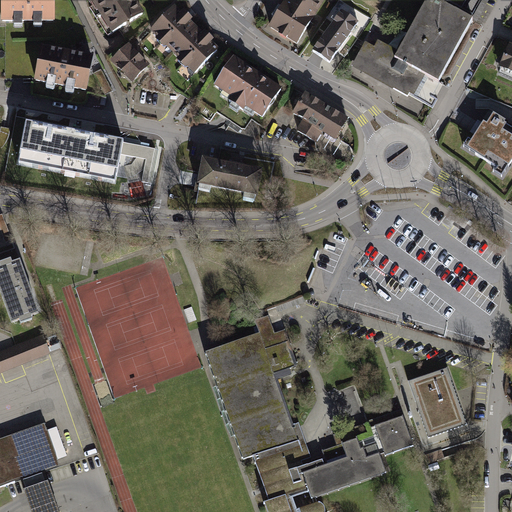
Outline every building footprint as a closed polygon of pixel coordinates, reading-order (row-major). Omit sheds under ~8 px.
[(0,0),(1,24),(54,24),(53,0),(0,0)] [(141,15),(131,0),(87,0),(109,34),(141,15)] [(326,1),(324,0),(287,0),(271,29),(300,45),(326,1)] [(461,14),(435,0),(425,0),(403,40),(396,53),(384,47),(375,42),(371,50),(364,46),(352,67),(403,94),(412,99),(419,85),(424,76),(436,83),(441,75),(472,20),(461,14)] [(482,0),(482,2),(472,20),(479,24),(492,0),(482,0)] [(192,27),(172,6),(148,30),(168,51),(192,27)] [(359,25),(341,13),(312,55),(329,67),(359,25)] [(213,48),(192,27),(168,51),(188,72),(213,48)] [(146,68),(127,46),(110,61),(129,83),(146,68)] [(511,46),(502,67),(511,71),(511,46)] [(75,57),(43,51),(37,84),(84,93),(91,60),(75,57)] [(282,93),(236,62),(218,90),(263,121),(282,93)] [(419,85),(412,99),(432,110),(440,96),(445,87),(424,76),(419,85)] [(346,122),(305,97),(294,115),(305,122),(298,134),(315,144),(322,132),(335,140),(346,122)] [(485,125),(482,123),(465,150),(493,168),(490,172),(501,179),(511,162),(511,126),(492,114),(485,125)] [(122,143),(25,125),(18,167),(115,184),(122,143)] [(258,170),(200,160),(196,183),(254,194),(258,170)] [(0,294),(11,323),(18,320),(19,325),(32,320),(31,317),(39,314),(19,261),(11,264),(9,260),(0,263),(0,294)] [(241,452),(244,460),(253,456),(303,439),(299,427),(298,424),(292,426),(276,381),(274,374),(291,368),(288,359),(283,347),(282,344),(289,342),(285,330),(275,334),(268,316),(254,321),(256,326),(253,328),(254,332),(255,335),(206,353),(209,362),(241,452)] [(41,336),(0,351),(0,373),(48,356),(41,336)] [(434,372),(408,381),(418,409),(428,439),(462,427),(467,425),(447,368),(434,372)] [(374,426),(403,416),(401,411),(366,423),(344,430),(332,435),(336,446),(343,444),(349,442),(357,439),(371,434),(369,428),(374,426)] [(320,502),(318,501),(316,497),(386,473),(380,455),(382,454),(384,454),(385,456),(414,446),(403,416),(374,426),(369,428),(371,434),(357,439),(349,442),(343,444),(336,446),(322,451),(325,458),(323,459),(303,466),(301,461),(311,458),(308,450),(303,439),(253,456),(255,461),(264,488),(269,502),(264,503),(267,511),(325,511),(326,511),(326,509),(325,508),(324,506),(323,504),(321,503),(320,502)] [(0,486),(58,467),(57,463),(67,459),(57,428),(46,432),(44,424),(2,437),(0,438),(0,486)] [(56,511),(54,504),(46,481),(43,483),(40,475),(24,481),(27,490),(25,490),(32,511),(56,511)]
